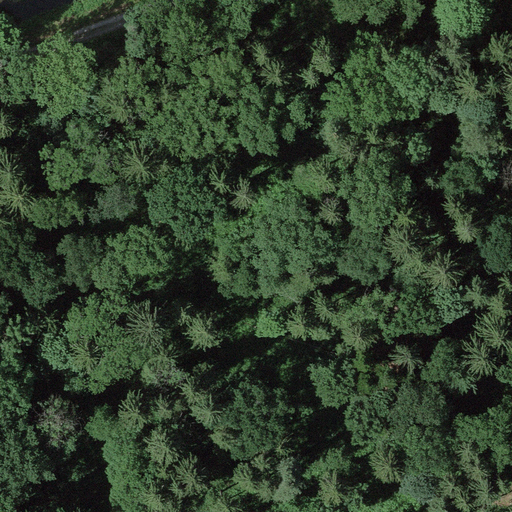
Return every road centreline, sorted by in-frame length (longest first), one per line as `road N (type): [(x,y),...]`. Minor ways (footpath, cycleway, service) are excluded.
road 1 (track): [(511,208),(371,75),(312,0)]
road 2 (track): [(0,64),(170,0)]
